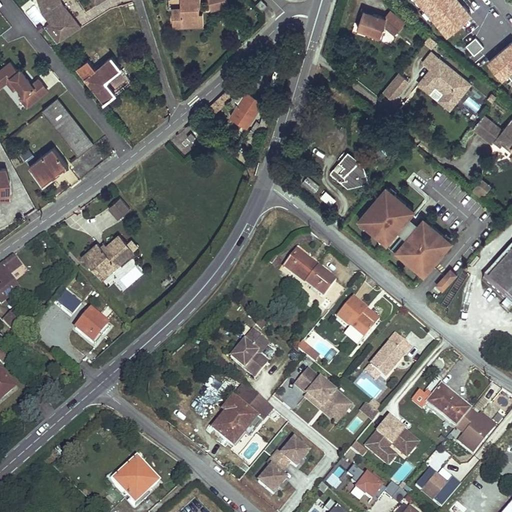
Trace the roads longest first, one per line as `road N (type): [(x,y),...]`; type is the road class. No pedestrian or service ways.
road 1 (residential): [(511,385),(264,184)]
road 2 (secondary): [(264,184),(223,261),(99,386)]
road 3 (residential): [(129,157),(2,0)]
road 4 (residential): [(256,511),(99,386)]
road 5 (secondary): [(315,16),(264,184)]
road 6 (residential): [(129,157),(0,251)]
road 7 (residential): [(290,17),(178,119)]
road 8 (unknown): [(451,338),(472,269),(511,223)]
road 9 (secondary): [(99,386),(0,473)]
road 10 (residential): [(178,119),(139,0)]
